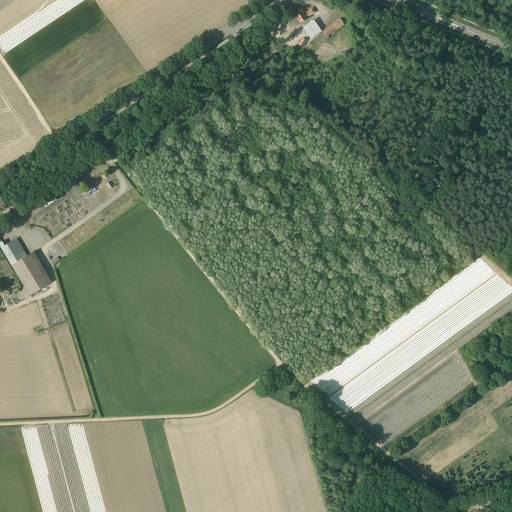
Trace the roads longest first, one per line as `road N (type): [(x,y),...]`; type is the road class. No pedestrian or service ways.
road 1 (track): [(280,364),(207,412),(0,424)]
road 2 (track): [(280,364),(111,157)]
road 3 (tertiary): [(273,0),(87,124)]
road 4 (track): [(448,508),(280,364)]
